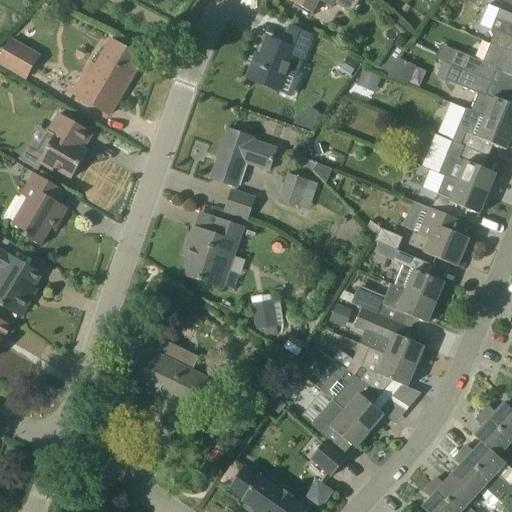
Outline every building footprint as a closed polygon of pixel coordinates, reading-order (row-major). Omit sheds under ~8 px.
[(358,0),(287,0),(295,4),(294,6),(293,6),(293,7),(307,15),(308,14),(308,13),(309,12),(312,13),(319,1),(331,8),(334,3),(348,11),(354,9),(358,0)] [(495,31),(490,45),(492,46),(511,53),(511,6),(502,3),(496,18),(505,22),(500,33),(495,31)] [(292,58),(302,61),(312,35),(289,26),(282,44),(267,38),(258,61),(254,60),(247,79),(292,96),(300,78),(287,73),(292,58)] [(17,60),(16,63),(29,70),(38,53),(26,46),(25,48),(10,40),(4,50),(11,54),(10,56),(17,60)] [(72,94),(109,116),(142,58),(111,40),(96,67),(90,64),(72,94)] [(511,77),(511,53),(492,46),(485,64),(467,56),(456,51),(450,66),(461,71),(491,83),(495,71),(511,77)] [(379,68),(384,72),(388,75),(396,63),(386,56),(379,68)] [(470,112),(511,129),(511,105),(493,98),(493,99),(485,96),(491,83),(461,71),(455,85),(477,94),(470,112)] [(511,135),(511,129),(470,112),(465,110),(452,142),(488,157),(493,145),(506,150),(511,135)] [(71,179),(86,155),(87,153),(82,150),(92,133),(58,113),(45,135),(52,139),(48,147),(29,142),(19,159),(37,170),(41,164),(53,171),(54,169),(71,179)] [(254,138),(227,130),(210,179),(237,188),(245,163),(269,171),(276,148),(253,141),(254,138)] [(483,169),(488,157),(452,142),(438,173),(444,176),(443,177),(487,194),(496,174),(483,169)] [(316,164),(313,172),(325,184),(331,170),(316,164)] [(56,220),(60,222),(68,209),(58,203),(65,192),(33,173),(21,195),(27,199),(12,225),(26,233),(24,237),(40,247),(56,220)] [(286,174),(278,201),(309,210),(317,184),(286,174)] [(437,194),(430,209),(461,221),(466,210),(479,215),(487,194),(443,177),(436,194),(437,194)] [(223,213),(248,221),(255,197),(231,190),(223,213)] [(461,221),(430,209),(429,209),(418,236),(429,240),(424,254),(457,267),(469,239),(459,235),(464,223),(461,221)] [(212,235),(193,228),(187,248),(190,249),(188,257),(182,275),(214,286),(224,254),(232,257),(242,228),(217,220),(212,235)] [(374,242),(397,251),(402,238),(381,229),(374,242)] [(0,305),(20,318),(30,300),(26,298),(40,274),(0,250),(0,305)] [(402,267),(395,286),(435,303),(444,283),(429,277),(433,266),(415,258),(397,251),(393,263),(402,267)] [(400,313),(427,324),(431,314),(435,316),(439,307),(435,305),(435,303),(395,286),(389,299),(358,286),(350,304),(361,308),(396,323),(400,313)] [(273,300),(253,303),(256,329),(263,329),(276,327),(277,327),(274,307),(273,300)] [(337,305),(329,323),(344,329),(351,311),(337,305)] [(378,339),(374,350),(386,355),(415,368),(424,347),(406,339),(411,329),(396,323),(361,308),(353,329),(378,339)] [(0,343),(3,338),(7,341),(14,328),(0,319),(0,343)] [(206,378),(192,371),(199,358),(162,339),(155,354),(153,353),(140,381),(174,398),(172,401),(190,410),(206,378)] [(386,355),(374,350),(370,349),(364,363),(353,359),(352,362),(346,371),(353,376),(380,395),(392,381),(407,388),(415,368),(386,355)] [(345,386),(332,401),(369,432),(384,415),(372,405),(380,395),(353,376),(346,371),(334,363),(327,374),(345,386)] [(285,406),(275,398),(270,407),(278,414),(285,406)] [(369,432),(332,401),(311,427),(337,448),(344,440),(355,449),(369,432)] [(482,413),(511,442),(511,410),(505,403),(496,413),(488,406),(482,413)] [(511,442),(482,413),(476,420),(482,426),(473,436),(480,443),(481,442),(505,464),(511,456),(511,442)] [(310,459),(331,477),(347,459),(325,441),(310,459)] [(466,445),(459,453),(505,494),(511,487),(496,473),(505,464),(481,442),(480,443),(472,451),(466,445)] [(505,494),(459,453),(453,459),(460,466),(452,476),(475,497),(484,487),(498,501),(505,494)] [(260,475),(258,477),(244,467),(228,490),(242,500),(241,502),(245,504),(245,508),(250,511),(254,511),(255,511),(307,511),(309,509),(260,475)] [(436,478),(429,485),(459,511),(473,511),(467,506),(475,497),(452,476),(443,485),(436,478)] [(302,501),(319,509),(328,488),(311,480),(302,501)] [(459,511),(429,485),(423,492),(431,499),(422,508),(425,511),(459,511)]
